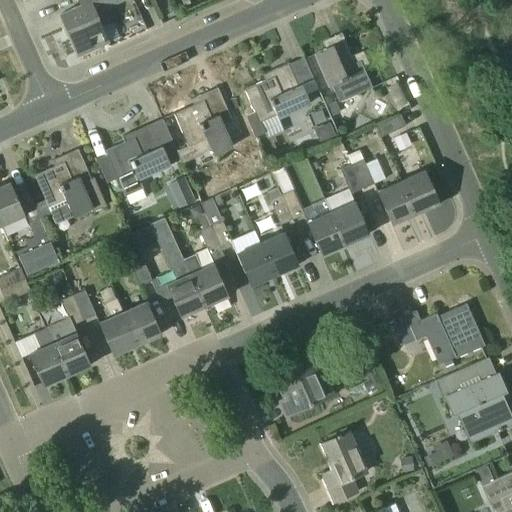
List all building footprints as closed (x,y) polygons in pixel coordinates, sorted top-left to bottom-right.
[(94,12),(109,5),(121,0),(77,0),(80,5),(60,14),(78,55),(107,42),(94,12)] [(362,66),(368,63),(366,58),(360,60),(357,53),(351,56),(341,33),(322,41),(326,49),(314,54),(328,85),(331,84),(339,101),(372,87),(362,66)] [(317,89),(313,79),(303,56),(271,71),(273,76),(244,89),(254,111),(243,116),(252,137),(264,132),(259,122),(276,114),(278,117),(309,104),(305,94),(317,89)] [(188,145),(176,150),(178,154),(181,159),(183,162),(210,150),(213,156),(232,147),(221,122),(231,118),(218,87),(200,95),(202,101),(174,113),(188,145)] [(380,137),(387,134),(405,126),(400,114),(375,125),(380,137)] [(178,154),(176,150),(162,118),(131,132),(134,138),(105,151),(124,196),(142,188),(138,179),(169,165),(181,159),(178,154)] [(243,124),(235,128),(242,143),(250,139),(243,124)] [(34,204),(40,218),(51,213),(48,208),(67,200),(73,216),(91,208),(92,211),(105,206),(93,177),(90,178),(78,149),(60,156),(63,162),(34,175),(45,200),(34,204)] [(254,174),(266,168),(257,149),(245,154),(254,174)] [(362,188),(373,183),(362,159),(351,164),(360,185),(362,188)] [(362,188),(360,185),(351,164),(339,169),(350,193),(362,188)] [(401,181),(415,214),(439,203),(425,170),(401,181)] [(179,208),(195,201),(184,176),(168,184),(179,208)] [(281,195),(292,190),(293,189),(288,179),(276,184),(281,195)] [(391,224),(415,214),(401,181),(377,192),(391,224)] [(0,186),(0,224),(1,226),(24,215),(22,210),(10,182),(0,186)] [(281,195),(292,219),(303,214),(292,190),(281,195)] [(281,224),(292,219),(281,195),(271,199),(269,200),(280,224),(281,224)] [(211,226),(221,250),(232,245),(212,198),(200,204),(209,226),(211,226)] [(330,212),(345,245),(369,234),(354,201),(330,212)] [(28,223),(40,218),(34,204),(22,210),(24,215),(28,223)] [(321,255),(345,245),(330,212),(306,223),(321,255)] [(46,232),(40,218),(28,223),(34,237),(46,232)] [(178,279),(166,284),(171,297),(180,317),(204,307),(183,259),(164,218),(150,224),(170,270),(173,268),(178,279)] [(210,255),(221,250),(211,226),(209,226),(202,230),(201,230),(198,231),(199,233),(206,249),(207,248),(210,255)] [(50,242),(46,232),(34,237),(25,241),(28,247),(16,251),(26,274),(46,265),(58,260),(50,242)] [(298,265),(285,233),(260,243),(274,276),(298,265)] [(250,286),(274,276),(260,243),(236,254),(250,286)] [(213,263),(201,268),(194,254),(183,259),(204,307),(228,296),(213,263)] [(151,281),(152,281),(141,256),(128,262),(139,286),(151,281)] [(0,289),(0,290),(25,279),(20,268),(0,276),(0,289)] [(0,290),(5,302),(30,291),(25,279),(0,290)] [(73,295),(84,320),(95,315),(84,290),(73,295)] [(72,325),(84,320),(73,295),(61,300),(72,325)] [(122,312),(123,312),(116,298),(105,303),(111,317),(98,323),(113,355),(137,345),(122,312)] [(122,312),(137,345),(161,334),(146,302),(123,312),(122,312)] [(415,310),(393,320),(403,345),(425,335),(438,363),(454,356),(455,359),(484,345),(466,303),(448,311),(450,314),(439,319),(436,313),(420,320),(415,310)] [(67,376),(88,366),(90,365),(76,333),(64,338),(57,322),(45,327),(46,328),(52,343),(67,376)] [(42,386),(67,376),(52,343),(46,328),(33,333),(40,348),(28,354),(42,386)] [(286,415),(325,398),(334,393),(316,354),(287,367),(286,365),(281,367),(282,369),(279,370),(290,396),(279,401),(286,415)] [(468,442),(511,421),(511,420),(500,393),(504,391),(487,355),(433,379),(449,414),(454,412),(468,442)] [(364,381),(351,387),(356,399),(380,388),(366,358),(355,363),(364,381)] [(358,491),(352,478),(366,472),(348,432),(320,444),(332,470),(321,475),(333,502),(351,494),(358,491)] [(433,451),(423,456),(427,465),(452,454),(446,439),(431,446),(433,451)] [(402,473),(414,471),(412,457),(400,458),(402,473)] [(511,511),(511,471),(493,480),(487,465),(475,470),(493,511),(511,511)]
